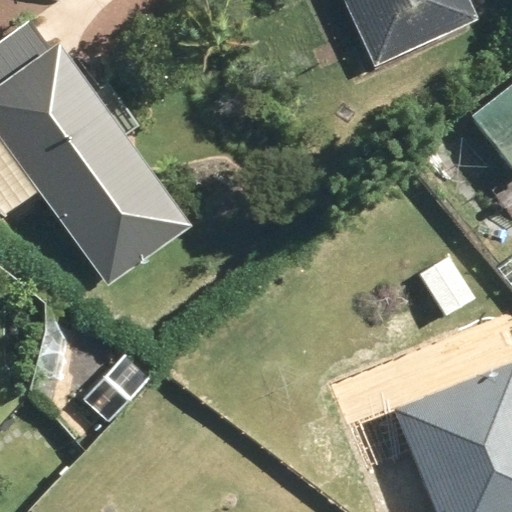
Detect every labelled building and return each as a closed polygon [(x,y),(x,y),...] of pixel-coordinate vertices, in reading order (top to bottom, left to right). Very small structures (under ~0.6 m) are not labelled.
[(325,0),(363,79),(465,31),(450,0),(325,0)] [(0,172),(92,301),(175,243),(16,30),(0,40),(0,172)] [(511,91),(457,133),(506,197),(511,192),(511,91)] [(409,280),(436,328),(465,310),(438,264),(409,280)] [(94,394),(111,410),(135,385),(118,369),(94,394)] [(382,417),(417,511),(511,511),(511,384),(506,370),(382,417)]
